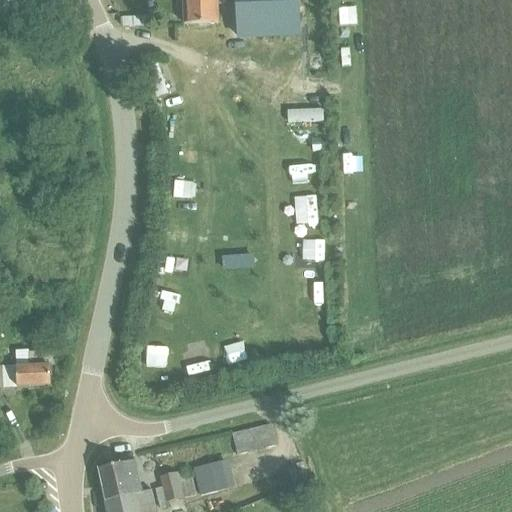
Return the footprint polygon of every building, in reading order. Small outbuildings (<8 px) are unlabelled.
[(183,0),(184,25),(218,24),(218,6),(225,5),(224,0),(183,0)] [(297,0),(237,0),(239,38),(299,36),(297,0)] [(306,123),(306,102),(289,102),(289,123),(306,123)] [(173,198),(172,162),(156,162),(157,198),(173,198)] [(301,178),(281,178),(280,209),(301,210),(301,178)] [(304,325),(305,313),(289,312),(288,324),(304,325)] [(330,333),(292,341),(296,356),(333,348),(330,333)] [(0,387),(50,385),(49,365),(40,366),(40,352),(29,353),(29,350),(16,350),(16,367),(0,367),(0,387)] [(118,373),(141,375),(143,352),(120,350),(118,373)] [(237,455),(275,446),(271,426),(232,435),(237,455)] [(107,511),(156,511),(152,491),(141,493),(133,454),(119,457),(121,464),(98,469),(107,511)] [(179,476),(178,474),(160,478),(162,489),(156,490),(160,509),(167,508),(166,504),(197,497),(193,479),(186,480),(185,475),(179,476)]
